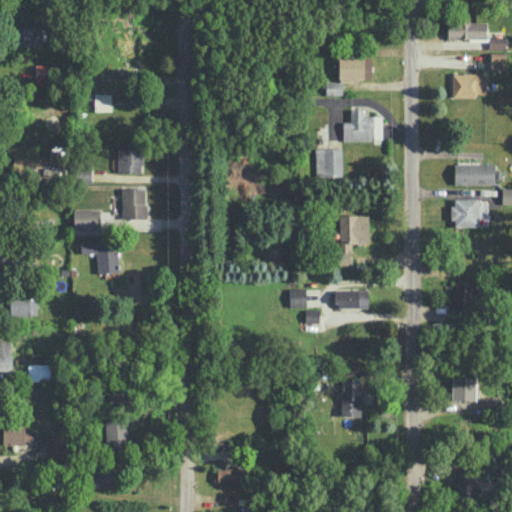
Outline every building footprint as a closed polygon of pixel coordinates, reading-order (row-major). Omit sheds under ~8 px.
[(486,38),(486,22),(447,21),(447,38),(486,38)] [(16,46),(35,45),(34,40),(42,40),(42,26),(15,27),(16,46)] [(505,36),(488,36),(488,48),(504,48),(505,36)] [(491,69),(504,68),(504,52),(490,53),(491,69)] [(341,94),(341,80),(371,79),(370,57),(338,58),(338,80),(325,81),(325,94),(341,94)] [(35,81),(53,81),(53,63),(35,63),(35,81)] [(451,73),(451,95),(486,95),(485,72),(451,73)] [(93,111),(111,111),(111,93),(93,93),(93,111)] [(349,121),(342,121),(342,139),(381,140),(382,116),(365,115),(365,109),(349,109),(349,121)] [(117,172),(142,172),(141,141),(117,141),(117,172)] [(315,148),(315,176),(342,176),(342,147),(315,148)] [(28,177),(31,159),(14,156),(12,174),(28,177)] [(454,184),(494,183),(493,162),(453,163),(454,184)] [(91,182),(90,167),(76,167),(77,182),(91,182)] [(145,217),(145,187),(121,187),(122,218),(145,217)] [(501,203),(511,203),(511,187),(501,187),(501,203)] [(454,226),(478,226),(478,198),(451,198),(451,219),(454,219),(454,226)] [(73,229),(99,229),(99,208),(73,208),(73,229)] [(368,214),(339,214),(339,242),(333,242),(333,264),(351,264),(350,242),(368,242),(368,214)] [(117,238),(78,239),(79,252),(96,252),(97,272),(118,271),(117,238)] [(0,263),(12,264),(12,248),(0,248),(0,263)] [(473,310),(474,281),(452,281),(451,309),(473,310)] [(288,288),(289,306),(305,305),(305,287),(288,288)] [(335,289),(335,307),(368,306),(367,289),(335,289)] [(9,295),(9,315),(36,314),(36,294),(9,295)] [(319,309),(305,308),(305,322),(318,322),(319,309)] [(0,370),(11,370),(11,340),(0,339),(0,370)] [(49,363),(27,363),(28,380),(50,380),(49,363)] [(360,416),(360,378),(341,377),(340,415),(360,416)] [(475,400),(476,377),(451,377),(451,399),(475,400)] [(108,386),(108,400),(130,400),(129,386),(108,386)] [(484,407),(500,408),(500,396),(484,396),(484,407)] [(127,418),(104,418),(105,447),(128,446),(127,418)] [(2,444),(24,444),(24,424),(2,423),(2,444)] [(46,457),(64,456),(64,431),(45,432),(46,457)] [(92,486),(114,486),(115,468),(93,467),(92,486)] [(244,490),(243,467),(213,467),(213,481),(231,481),(231,491),(244,490)] [(457,500),(476,500),(476,469),(456,469),(457,500)]
